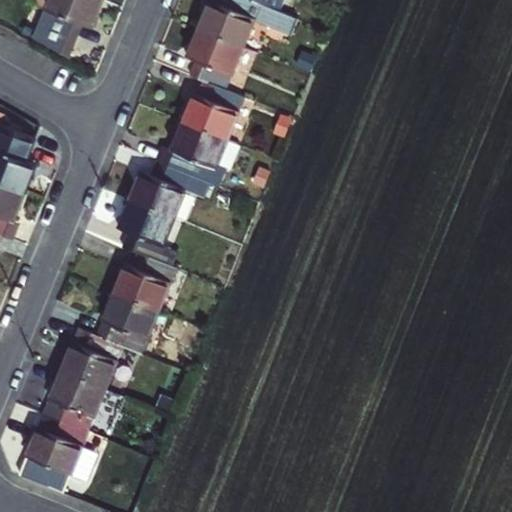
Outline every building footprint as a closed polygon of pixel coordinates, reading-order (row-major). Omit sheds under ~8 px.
[(88,29),(99,1),(96,0),(48,0),(33,39),(65,58),(78,25),(88,29)] [(221,0),(207,35),(251,54),(262,28),(300,44),(306,28),(286,20),(253,5),(239,0),(221,0)] [(254,0),(253,5),(286,20),(294,0),(254,0)] [(251,54),(207,35),(194,64),(204,69),(199,81),(210,86),(233,95),(251,54)] [(201,98),(190,126),(234,145),(251,103),(233,95),(210,86),(204,100),(201,98)] [(0,126),(0,187),(27,199),(39,171),(30,167),(39,143),(0,126)] [(169,150),(162,166),(218,189),(224,192),(232,172),(236,174),(246,150),(234,145),(190,126),(178,154),(169,150)] [(218,189),(162,166),(156,180),(148,177),(136,205),(180,224),(192,196),(211,204),(218,189)] [(0,187),(0,237),(2,238),(15,244),(21,229),(15,226),(27,199),(0,187)] [(180,224),(136,205),(124,234),(132,238),(127,250),(146,258),(177,271),(182,257),(169,250),(180,224)] [(177,271),(146,258),(140,271),(132,268),(120,297),(163,315),(180,273),(177,271)] [(120,297),(103,339),(128,350),(146,357),(163,315),(120,297)] [(84,331),(66,374),(110,391),(128,350),(103,339),(84,331)] [(66,374),(47,418),(92,435),(110,391),(66,374)] [(92,435),(47,418),(30,459),(37,462),(31,475),(60,487),(65,474),(74,477),(92,435)]
